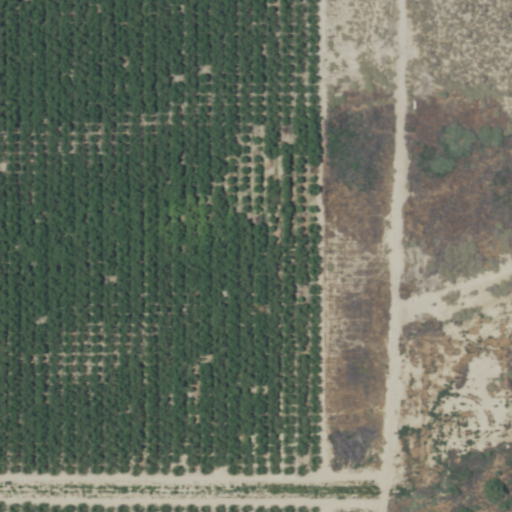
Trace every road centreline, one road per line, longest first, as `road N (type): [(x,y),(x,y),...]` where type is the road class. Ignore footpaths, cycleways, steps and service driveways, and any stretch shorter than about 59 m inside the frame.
road 1 (track): [(391,511),(376,176),(511,146)]
road 2 (residential): [(392,171),(389,0)]
